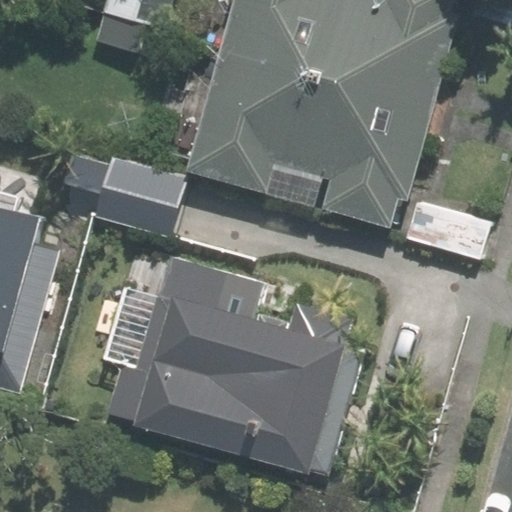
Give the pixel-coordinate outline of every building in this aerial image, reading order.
[(135,57),(151,0),(107,0),(95,45),(135,57)] [(455,0),(237,0),(189,181),(392,235),(455,0)] [(491,224),(415,204),(405,243),(480,263),(491,224)] [(276,214),(263,263),(384,296),(397,246),(276,214)] [(166,264),(156,300),(154,299),(153,302),(105,289),(87,356),(135,369),(119,429),(328,486),(364,355),(342,350),(350,321),(293,306),(285,334),(224,318),(234,282),(166,264)]
